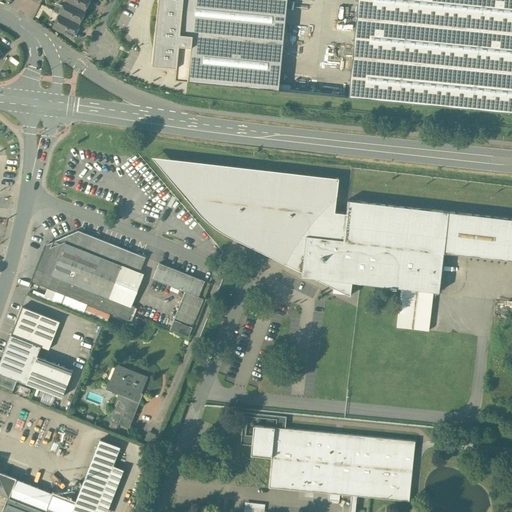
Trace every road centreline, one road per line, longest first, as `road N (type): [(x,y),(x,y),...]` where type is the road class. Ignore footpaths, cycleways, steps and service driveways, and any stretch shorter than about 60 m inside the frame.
road 1 (tertiary): [(511,160),(165,121)]
road 2 (unclassified): [(211,382),(237,302),(236,280),(120,226),(28,195)]
road 3 (tertiary): [(165,121),(48,45)]
